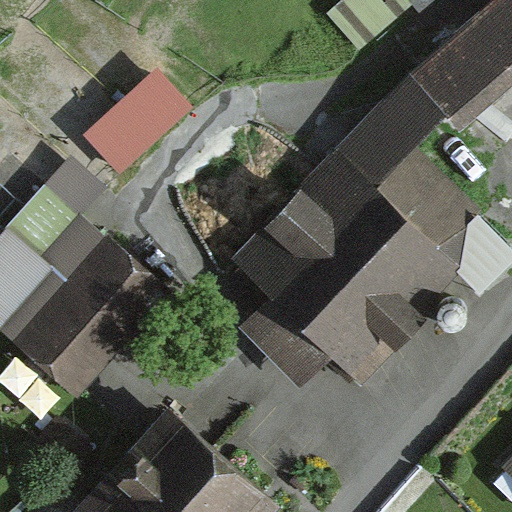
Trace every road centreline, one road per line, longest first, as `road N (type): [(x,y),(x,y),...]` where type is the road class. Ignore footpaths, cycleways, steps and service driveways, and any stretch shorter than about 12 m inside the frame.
road 1 (unknown): [(380,476),(167,223),(156,182),(212,127),(345,75),(439,0)]
road 2 (residential): [(352,511),(511,307)]
